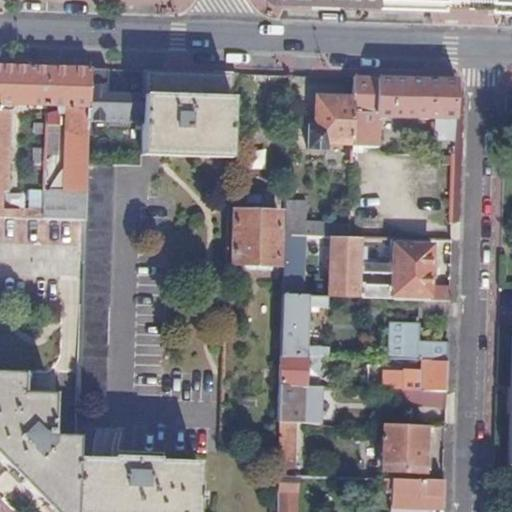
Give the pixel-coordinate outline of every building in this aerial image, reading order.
[(511,0),(376,0),(376,4),(511,9),(511,0)] [(19,66),(0,65),(0,217),(43,218),(43,211),(2,209),(3,192),(7,192),(10,107),(14,104),(46,106),(48,67),(19,66)] [(66,68),(48,67),(46,106),(71,107),(89,108),(90,69),(66,68)] [(107,69),(90,69),(89,108),(89,121),(143,123),(144,95),(107,94),(107,69)] [(189,72),(144,70),(144,95),(143,123),(142,150),(231,153),(233,74),(189,72)] [(410,80),(355,78),(354,98),(352,145),(377,145),(378,124),(401,125),(401,120),(436,120),(435,140),(455,141),(457,81),(410,80)] [(352,145),(354,98),(315,97),(314,127),(307,127),(306,150),(326,151),(327,144),(352,145)] [(89,108),(71,107),(71,112),(67,112),(66,137),(88,138),(89,121),(89,108)] [(58,111),(46,115),(46,125),(59,126),(58,111)] [(88,138),(66,137),(65,191),(86,192),(87,165),(88,138)] [(86,192),(86,219),(79,394),(108,395),(114,166),(87,165),(86,192)] [(308,203),(287,202),(286,238),(300,238),(332,239),(349,239),(349,226),(308,224),(308,203)] [(280,215),(235,214),(235,263),(279,264),(280,215)] [(300,238),(286,238),(284,284),(284,297),(298,297),(300,238)] [(366,262),(366,255),(361,255),(361,240),(349,239),(332,239),(330,299),(379,300),(419,302),(450,303),(450,297),(430,296),(431,248),(394,246),(394,248),(388,248),(388,251),(394,251),(394,268),(378,268),(377,262),(366,262)] [(298,297),(284,297),(282,357),(321,358),(328,358),(328,350),(321,350),(321,347),(308,346),(309,308),(327,309),(327,299),(298,297)] [(449,321),(450,303),(419,302),(419,319),(449,321)] [(448,361),(449,343),(417,342),(417,361),(422,361),(448,361)] [(321,358),(282,357),(281,386),(307,387),(307,378),(320,378),(321,358)] [(448,372),(448,361),(422,361),(422,371),(403,370),(403,373),(384,372),(383,390),(417,391),(447,392),(448,372)] [(0,375),(0,462),(49,511),(76,511),(78,462),(78,441),(61,439),(61,409),(59,404),(56,400),(54,397),(23,395),(23,380),(35,381),(35,376),(24,375),(24,376),(0,375)] [(281,386),(280,423),(296,424),(318,425),(320,387),(307,387),(281,386)] [(446,407),(447,392),(417,391),(417,406),(446,407)] [(280,423),(278,454),(278,475),(286,476),(286,453),(295,454),(296,424),(280,423)] [(424,472),(426,427),(384,425),(384,429),(383,459),(377,460),(377,471),(424,472)] [(113,463),(78,462),(76,511),(197,511),(198,502),(202,502),(202,494),(198,494),(199,465),(158,464),(158,462),(113,461),(113,463)] [(286,476),(278,475),(276,511),(294,511),(296,476),(286,476)] [(443,508),(444,481),(384,479),(384,491),(392,491),(392,506),(443,508)]
